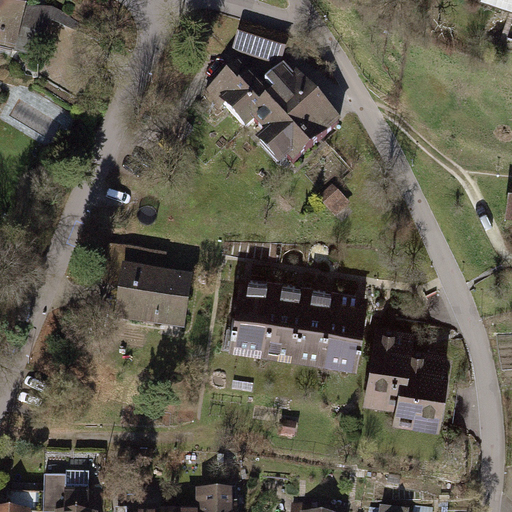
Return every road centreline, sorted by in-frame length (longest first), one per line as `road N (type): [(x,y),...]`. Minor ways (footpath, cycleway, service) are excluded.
road 1 (residential): [(489,511),(493,452),(483,360),(398,164),(316,29),(217,0)]
road 2 (residential): [(170,1),(0,399)]
